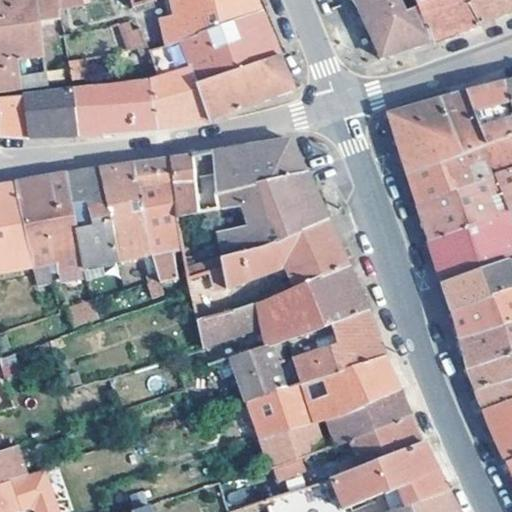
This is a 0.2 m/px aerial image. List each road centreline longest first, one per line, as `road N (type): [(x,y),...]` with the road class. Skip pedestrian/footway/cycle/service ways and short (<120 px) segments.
road 1 (secondary): [(339,103),(419,333),(494,511)]
road 2 (secondary): [(0,161),(211,136),(339,103)]
road 3 (secondary): [(339,103),(511,45)]
